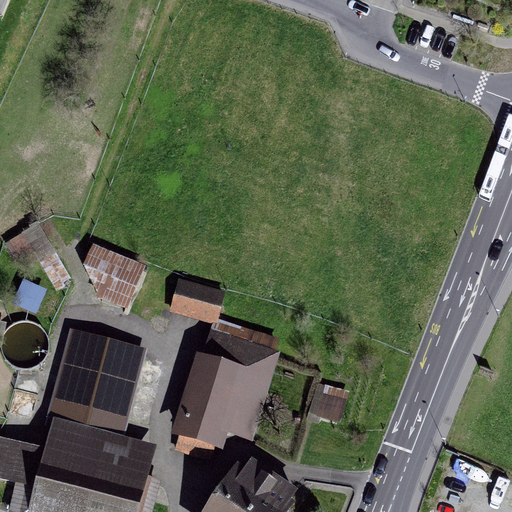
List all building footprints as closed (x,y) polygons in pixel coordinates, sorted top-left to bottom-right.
[(41,225),(7,244),(17,262),(34,253),(56,291),(73,281),(41,225)] [(102,279),(94,296),(129,311),(149,267),(94,243),(82,270),(102,279)] [(16,304),(39,316),(51,293),(28,282),(16,304)] [(226,299),(177,285),(168,316),(217,330),(226,299)] [(143,355),(67,336),(40,446),(0,435),(0,480),(29,487),(23,511),(144,511),(160,448),(122,439),(143,355)] [(212,338),(175,445),(224,462),(233,436),(250,441),(278,360),(212,338)] [(317,418),(340,423),(344,401),(321,396),(317,418)] [(248,461),(212,511),(289,511),(300,497),(248,461)]
